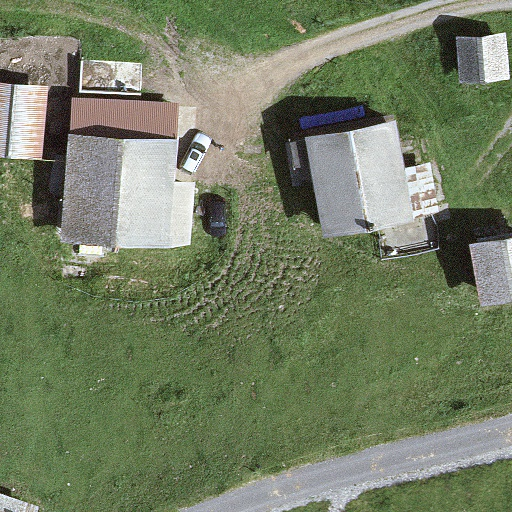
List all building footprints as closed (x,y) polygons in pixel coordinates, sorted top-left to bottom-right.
[(459,37),(461,86),(511,84),(511,63),(511,35),(459,37)] [(0,87),(0,142),(35,145),(40,91),(0,87)] [(74,155),(69,228),(119,231),(124,240),(135,240),(140,232),(183,234),(189,185),(164,183),(171,105),(78,101),(75,138),(68,138),(66,155),(74,155)] [(308,144),(326,242),(418,225),(400,127),(308,144)] [(511,242),(476,247),(485,307),(511,302),(511,242)] [(0,494),(0,511),(37,511),(38,508),(0,494)]
